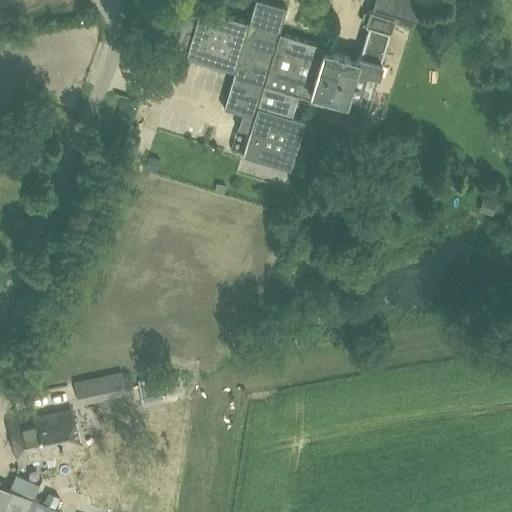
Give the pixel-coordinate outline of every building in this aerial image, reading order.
[(312,94),(323,49),(322,49),(322,45),(279,32),(286,8),(261,0),(255,0),(249,22),(200,7),(197,15),(181,11),(171,43),(188,48),(185,57),(235,71),(223,108),(242,114),(238,128),(250,132),(242,155),(291,169),(306,120),(292,116),(298,94),(311,98),(312,94)] [(356,59),(323,49),(312,94),(346,102),(345,106),(347,107),(344,117),(362,122),(365,112),(367,112),(376,74),(378,75),(381,62),(380,62),(388,33),(390,33),(393,22),(411,27),(419,0),(394,0),(389,16),(372,11),(370,11),(369,13),(365,14),(363,20),(366,23),(365,26),(368,27),(360,56),(357,55),(356,59)] [(126,122),(114,152),(129,158),(140,128),(126,122)] [(430,189),(421,184),(416,193),(425,198),(430,189)] [(492,215),(496,201),(482,197),(478,212),(492,215)] [(328,319),(351,315),(347,289),(325,292),(328,319)] [(137,380),(142,402),(163,397),(159,376),(137,380)] [(80,448),(71,408),(19,419),(8,422),(17,462),(28,460),(45,456),(47,466),(55,464),(53,454),(80,448)] [(0,511),(59,511),(60,511),(0,482),(0,511)]
